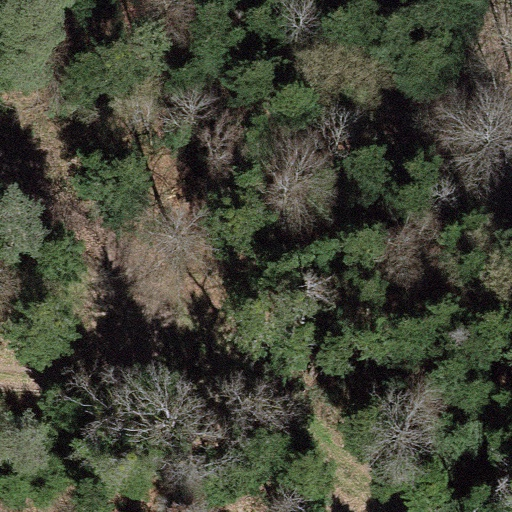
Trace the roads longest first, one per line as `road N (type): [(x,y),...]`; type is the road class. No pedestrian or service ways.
road 1 (track): [(0,169),(187,355)]
road 2 (track): [(393,511),(187,355)]
road 3 (track): [(0,378),(187,355)]
